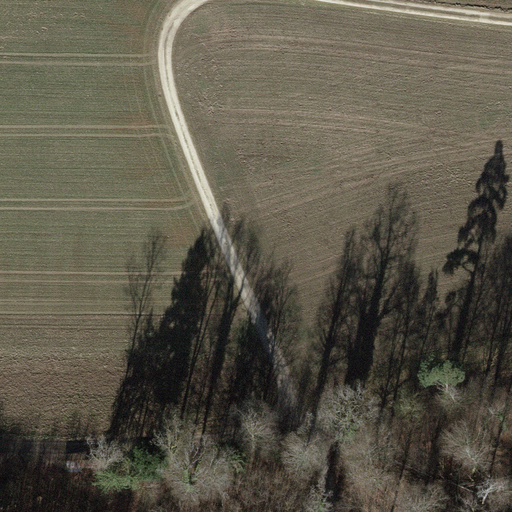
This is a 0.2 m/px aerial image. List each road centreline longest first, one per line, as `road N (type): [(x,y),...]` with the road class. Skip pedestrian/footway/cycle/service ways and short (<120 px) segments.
road 1 (track): [(192,0),(169,26),(165,78),(203,190),(338,511)]
road 2 (track): [(511,375),(0,434)]
road 3 (track): [(511,13),(377,0)]
